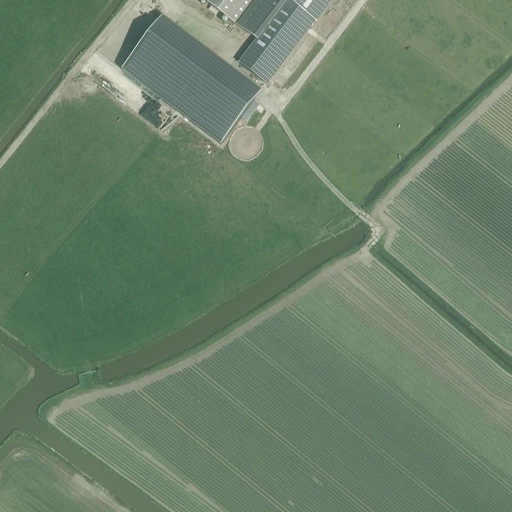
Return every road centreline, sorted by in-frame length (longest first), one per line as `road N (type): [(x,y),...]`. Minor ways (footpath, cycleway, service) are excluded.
road 1 (track): [(161,0),(220,46),(230,67),(281,101),(359,0)]
road 2 (track): [(0,165),(134,0)]
road 3 (track): [(281,101),(316,171),(382,231)]
